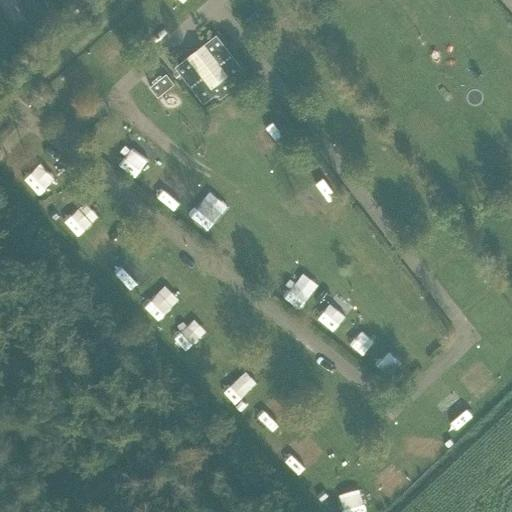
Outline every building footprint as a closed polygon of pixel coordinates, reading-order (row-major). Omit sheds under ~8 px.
[(40,0),(14,0),(35,30),(52,19),(40,0)] [(59,0),(72,14),(87,0),(59,0)] [(0,61),(3,65),(19,52),(0,26),(0,61)] [(233,82),(246,73),(217,35),(175,67),(204,104),(216,95),(220,99),(237,87),(233,82)] [(91,48),(99,68),(116,61),(108,42),(91,48)] [(304,91),(324,77),(315,65),(296,80),(304,91)] [(158,98),(174,84),(166,74),(149,87),(158,98)] [(331,120),(348,110),(343,102),(326,112),(331,120)] [(123,168),(136,154),(122,140),(109,155),(123,168)] [(279,454),(290,470),(316,451),(305,435),(279,454)]
